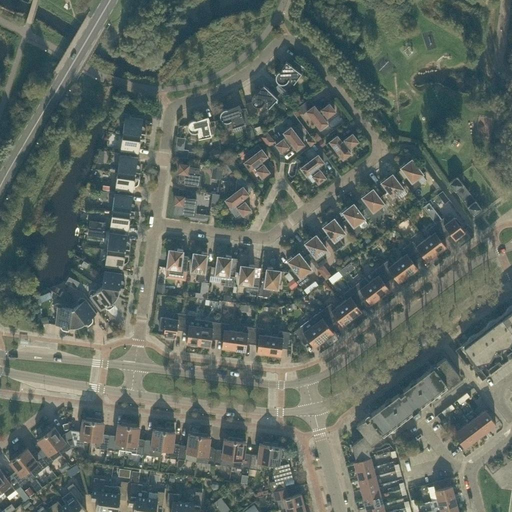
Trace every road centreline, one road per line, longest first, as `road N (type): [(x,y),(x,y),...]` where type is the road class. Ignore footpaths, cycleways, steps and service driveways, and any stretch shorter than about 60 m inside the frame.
road 1 (residential): [(305,209),(377,154),(377,143),(298,43),(280,41),(233,81),(172,111)]
road 2 (tertiary): [(511,245),(482,256),(306,382)]
road 3 (tertiary): [(314,411),(511,275)]
road 4 (tertiary): [(0,188),(111,0)]
road 5 (tertiary): [(132,394),(236,410),(314,411)]
road 6 (tertiary): [(306,382),(135,366)]
road 7 (residential): [(135,366),(152,225)]
road 8 (tertiary): [(135,366),(0,352)]
